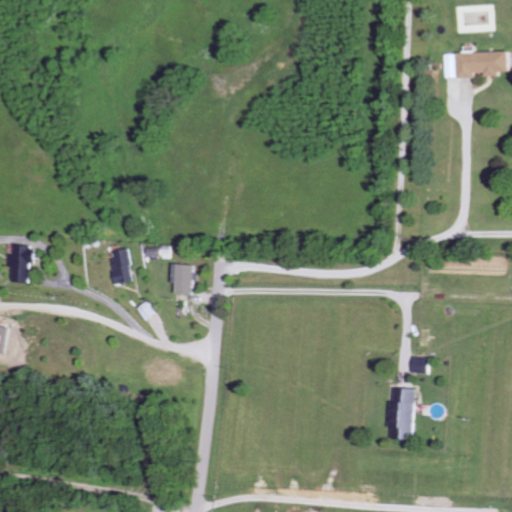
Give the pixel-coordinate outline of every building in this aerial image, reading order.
[(464,78),(482,78),(482,76),(507,75),(507,72),(511,72),(511,51),(463,53),(464,78)] [(463,77),(463,53),(450,54),(451,78),(463,77)] [(31,284),(33,264),(39,265),(42,247),(18,244),(16,260),(14,259),(11,281),(31,284)] [(165,247),(151,248),(151,257),(165,256),(165,247)] [(111,252),(118,284),(138,280),(131,248),(111,252)] [(176,284),(180,284),(179,294),(198,295),(199,265),(177,264),(176,284)] [(139,308),(147,321),(159,314),(151,301),(139,308)] [(413,373),(431,374),(432,358),(414,357),(413,373)] [(394,439),(417,439),(418,389),(394,389),(393,429),(395,429),(394,439)]
